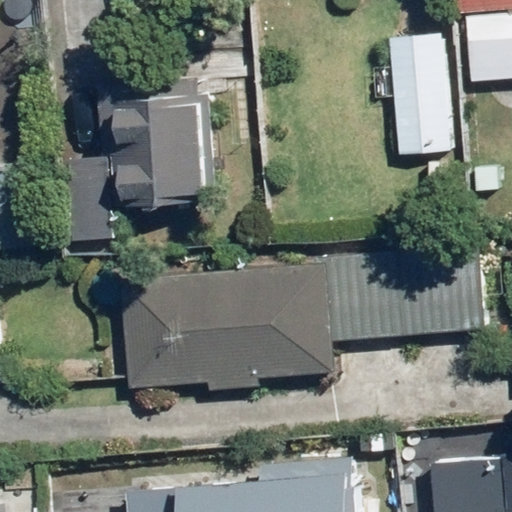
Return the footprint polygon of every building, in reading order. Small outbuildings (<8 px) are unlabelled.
[(511,75),(511,11),(467,16),(473,79),(511,75)] [(394,27),(405,153),(456,149),(446,23),(394,27)] [(68,154),(74,239),(120,235),(117,197),(222,189),(215,90),(204,91),(203,70),(101,77),(107,151),(68,154)] [(0,161),(0,247),(53,241),(44,156),(0,161)] [(128,275),(136,383),(341,367),(338,335),(492,323),(486,238),(320,251),(321,260),(128,275)] [(0,361),(21,360),(12,272),(0,273),(0,361)] [(81,511),(367,511),(362,446),(266,453),(268,473),(140,483),(142,507),(81,511)] [(511,511),(511,451),(427,458),(431,511),(511,511)]
